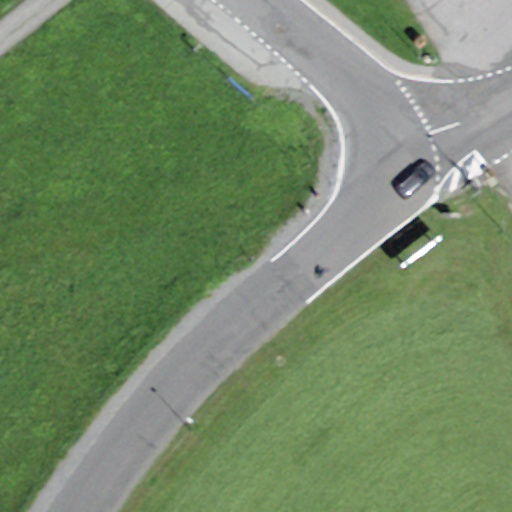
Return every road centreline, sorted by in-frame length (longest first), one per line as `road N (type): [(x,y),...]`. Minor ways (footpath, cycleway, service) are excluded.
road 1 (tertiary): [(387,141),(384,182),(373,201),(126,442),(71,511)]
road 2 (tertiary): [(260,0),(356,78),(387,141)]
road 3 (tertiary): [(511,98),(431,134),(387,141)]
